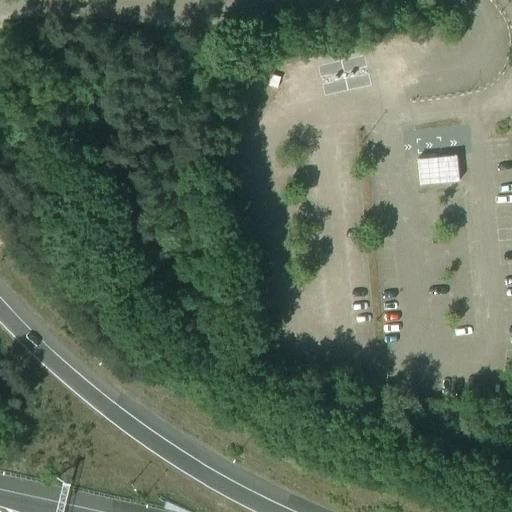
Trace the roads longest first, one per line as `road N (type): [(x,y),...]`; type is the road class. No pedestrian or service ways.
road 1 (motorway): [(289,511),(143,429),(0,301)]
road 2 (unclassified): [(279,0),(161,12),(0,3)]
